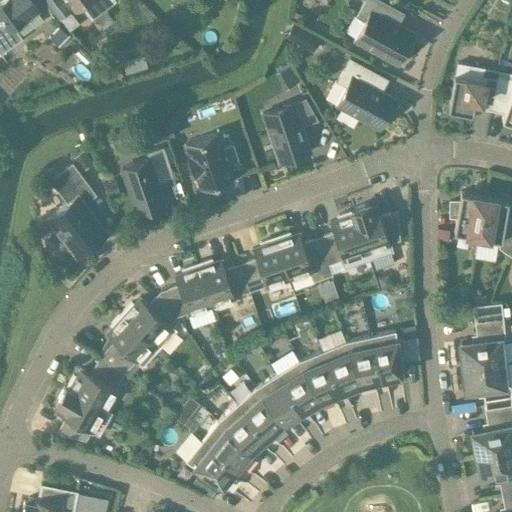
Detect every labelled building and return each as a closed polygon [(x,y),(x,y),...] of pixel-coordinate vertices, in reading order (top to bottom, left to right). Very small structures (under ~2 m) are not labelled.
[(38,9),(31,0),(4,0),(0,3),(0,17),(3,22),(0,23),(0,52),(21,38),(20,36),(43,20),(36,11),(38,9)] [(44,0),(59,20),(71,12),(61,0),(44,0)] [(64,0),(74,12),(81,7),(91,19),(115,1),(114,0),(64,0)] [(403,59),(408,50),(407,47),(414,34),(398,25),(397,21),(394,19),(398,11),(403,14),(404,13),(380,0),(364,0),(356,16),(364,21),(354,39),(398,63),(400,60),(403,59)] [(288,35),(316,51),(324,38),(295,22),(288,35)] [(59,27),(49,37),(57,46),(67,35),(59,27)] [(379,128),(395,99),(380,91),(387,79),(349,58),(337,81),(345,86),(335,104),(379,128)] [(126,72),(133,70),(130,59),(122,61),(126,72)] [(491,110),(498,70),(457,62),(448,109),(472,113),(473,107),(491,110)] [(511,72),(498,70),(491,110),(504,113),(502,119),(511,122),(511,72)] [(318,120),(305,98),(262,113),(279,162),(310,152),(301,126),(318,120)] [(164,118),(169,137),(180,134),(174,115),(165,118),(164,118)] [(201,188),(201,189),(232,178),(231,178),(226,162),(237,159),(233,145),(221,149),(216,133),(217,133),(216,133),(186,143),(186,144),(186,143),(191,157),(188,158),(187,158),(193,176),(194,176),(194,175),(197,174),(201,188)] [(147,159),(121,168),(136,211),(139,210),(140,213),(154,208),(153,205),(164,202),(157,181),(174,176),(163,145),(145,151),(147,159)] [(76,254),(79,251),(82,254),(91,248),(88,244),(106,231),(84,202),(96,194),(72,162),(50,179),(66,202),(47,216),(76,254)] [(477,235),(484,195),(461,191),(459,201),(450,201),(450,215),(456,214),(454,231),(477,235)] [(508,254),(511,248),(511,222),(505,218),(508,200),(484,195),(477,235),(476,241),(499,245),(498,247),(508,254)] [(351,209),(368,259),(392,251),(389,242),(398,239),(396,211),(380,216),(376,206),(370,208),(368,203),(351,209)] [(368,259),(351,209),(350,209),(351,211),(337,215),(338,218),(330,221),(333,232),(317,238),(326,263),(327,263),(342,258),(345,267),(368,259)] [(449,230),(438,228),(438,237),(448,239),(449,230)] [(274,237),(288,278),(310,270),(314,280),(331,274),(327,263),(326,263),(317,238),(302,243),(299,232),(290,235),(289,232),(274,237)] [(288,278),(274,237),(260,242),(261,245),(252,248),(256,259),(240,264),(249,290),(264,285),(265,286),(288,278)] [(249,290),(240,264),(224,270),(221,259),(212,262),(211,259),(196,264),(210,304),(233,297),(233,295),(249,290)] [(210,304),(196,264),(182,269),(183,272),(174,275),(178,286),(160,291),(176,315),(186,311),(187,312),(210,304)] [(176,315),(160,291),(148,305),(140,297),(133,304),(131,302),(121,313),(158,347),(175,329),(168,323),(175,315),(176,315)] [(337,291),(323,296),(326,303),(339,299),(337,291)] [(501,302),(473,306),(476,341),(460,343),(462,367),(502,363),(500,340),(505,339),(501,302)] [(158,347),(121,313),(110,324),(113,326),(106,333),(115,341),(101,356),(123,372),(134,359),(141,365),(158,347)] [(369,335),(379,378),(401,373),(400,369),(399,360),(396,339),(395,329),(369,335)] [(379,378),(369,335),(345,340),(358,383),(359,382),(379,378)] [(399,360),(419,357),(416,336),(396,339),(399,360)] [(358,383),(345,340),(321,350),(338,391),(357,383),(358,383)] [(298,360),(318,399),(319,398),(338,391),(321,350),(298,360)] [(123,372),(101,356),(91,374),(81,368),(76,376),(73,374),(66,387),(64,386),(64,387),(103,409),(115,388),(114,387),(123,372)] [(318,399),(298,360),(277,373),(300,410),(317,400),(318,399)] [(508,362),(502,363),(462,367),(465,391),(482,389),(484,409),(511,405),(508,362)] [(300,410),(277,373),(255,387),(281,422),(283,421),(300,410)] [(110,413),(103,409),(64,387),(55,402),(60,405),(56,411),(66,416),(58,431),(85,439),(90,430),(98,434),(110,413)] [(281,422),(255,387),(236,403),(265,436),(280,422),(281,422)] [(265,436),(236,403),(217,420),(249,450),(265,436)] [(511,405),(484,409),(488,429),(471,432),(476,456),(511,448),(511,405)] [(174,415),(183,423),(188,416),(179,409),(174,415)] [(249,450),(217,420),(201,440),(236,467),(248,451),(249,450)] [(236,467),(201,440),(185,460),(222,484),(236,467)] [(511,448),(476,456),(481,479),(498,476),(501,495),(511,492),(511,448)] [(217,487),(204,477),(198,486),(211,496),(217,487)] [(72,511),(76,492),(40,485),(38,499),(29,497),(28,502),(24,501),(21,511),(72,511)] [(511,511),(511,492),(501,495),(504,511),(511,511)]
